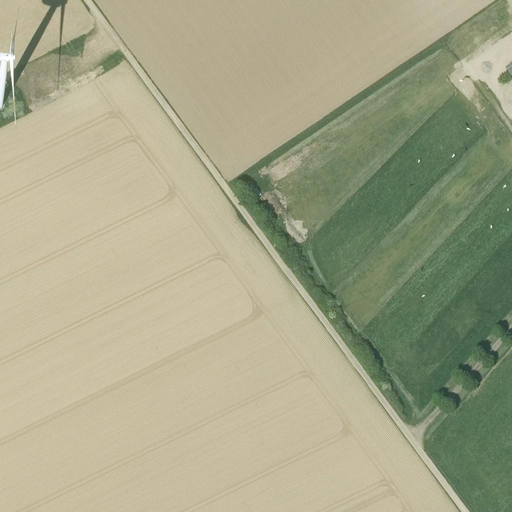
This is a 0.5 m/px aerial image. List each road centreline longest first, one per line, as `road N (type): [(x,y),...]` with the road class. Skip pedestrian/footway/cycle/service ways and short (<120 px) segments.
road 1 (track): [(85,0),(464,511)]
road 2 (track): [(409,438),(511,339)]
